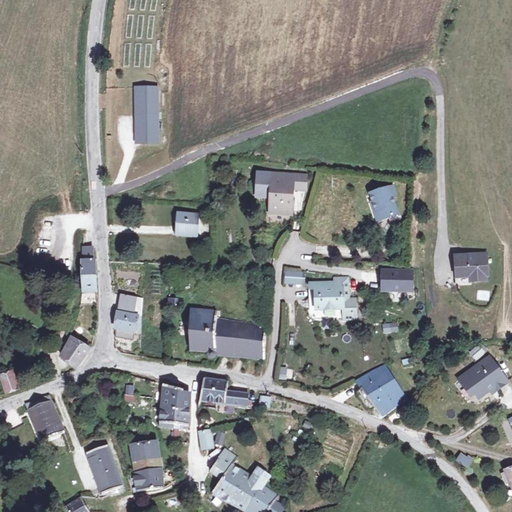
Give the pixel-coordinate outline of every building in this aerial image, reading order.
[(158,86),(134,87),(137,146),(160,145),(158,86)] [(294,176),(259,174),(258,197),(271,198),(271,213),(292,214),(293,190),(294,176)] [(293,190),(306,191),(307,177),(294,176),(293,190)] [(392,187),(371,194),(380,221),(398,215),(392,197),(395,196),(392,187)] [(198,216),(180,215),(179,235),(196,236),(198,216)] [(84,293),(97,292),(95,262),(93,262),(93,248),(84,248),(83,262),(84,293)] [(487,255),(457,257),(458,278),(471,277),(471,282),(486,281),(486,276),(488,276),(487,255)] [(304,274),(286,272),(286,283),(304,284),(304,274)] [(412,272),(385,272),(385,291),(412,291),(412,272)] [(335,288),(316,289),(316,310),(344,309),(344,312),(356,312),(356,300),(349,300),(348,279),(335,279),(335,283),(335,288)] [(135,333),(141,334),(143,299),(121,295),(116,324),(116,338),(134,341),(135,333)] [(267,327),(234,322),(218,320),(218,312),(192,310),(191,351),(208,352),(208,357),(209,358),(214,360),(216,359),(217,355),(265,360),(267,327)] [(398,322),(382,324),(383,332),(398,331),(398,322)] [(78,369),(91,349),(72,337),(66,351),(64,354),(62,358),(78,369)] [(482,345),(471,348),(474,359),(485,355),(482,345)] [(490,358),(460,380),(465,387),(472,388),(480,399),(495,387),(497,390),(508,383),(490,358)] [(384,416),(406,399),(385,366),(374,372),(356,382),(374,408),(376,407),(384,416)] [(280,367),(279,379),(292,381),(293,369),(280,367)] [(13,372),(0,376),(7,394),(20,390),(13,372)] [(228,393),(229,383),(204,380),(200,401),(226,404),(228,393)] [(125,394),(133,394),(134,385),(126,385),(125,394)] [(183,397),(184,391),(164,386),(162,409),(175,410),(190,412),(190,400),(190,398),(183,397)] [(237,405),(238,394),(228,393),(226,404),(237,405)] [(247,406),(248,395),(238,394),(237,405),(247,406)] [(51,399),(50,396),(26,405),(28,408),(51,399)] [(261,407),(270,409),(271,399),(262,398),(261,407)] [(42,443),(65,433),(51,399),(28,408),(42,443)] [(441,410),(452,407),(450,399),(439,402),(441,410)] [(175,425),(175,410),(162,409),(160,427),(174,429),(174,425),(175,425)] [(189,427),(190,412),(175,410),(175,425),(189,427)] [(202,450),(213,448),(211,431),(199,432),(202,450)] [(223,446),(225,434),(217,432),(214,444),(223,446)] [(136,474),(162,470),(158,442),(132,446),(136,474)] [(103,495),(123,487),(108,446),(88,454),(103,495)] [(259,469),(253,479),(233,467),(238,458),(225,450),(211,472),(222,480),(213,493),(249,511),(281,511),(282,510),(274,505),(279,497),(263,487),(270,477),(259,469)] [(472,462),(462,455),(457,461),(468,468),(472,462)] [(511,487),(511,468),(505,471),(506,474),(502,475),(506,485),(510,483),(511,487)] [(163,489),(162,470),(136,474),(135,475),(137,488),(134,489),(134,493),(163,489)] [(163,496),(166,508),(179,504),(176,493),(163,496)] [(67,511),(90,511),(82,498),(66,508),(67,511)]
